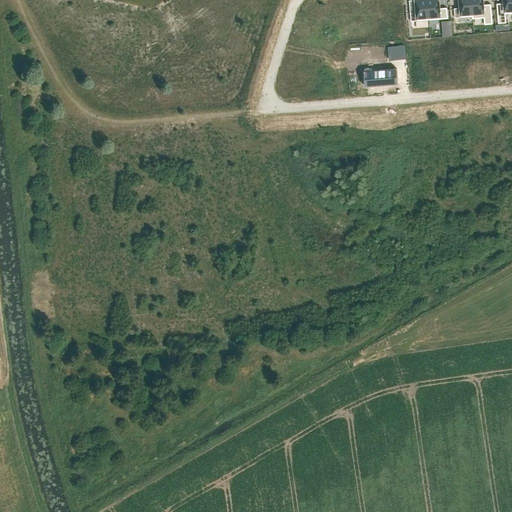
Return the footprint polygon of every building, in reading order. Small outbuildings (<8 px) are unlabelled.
[(415,0),(416,12),(410,12),(411,22),(429,20),(427,0),(415,0)] [(439,0),(427,0),(429,20),(448,19),(447,8),(440,8),(439,0)] [(459,0),(460,8),(454,9),(455,18),(472,17),(473,17),(471,0),(459,0)] [(483,0),(471,0),(473,17),(472,17),(472,19),(484,18),(485,25),(493,24),(491,4),(484,5),(483,0)] [(511,0),(503,0),(504,3),(497,4),(498,24),(506,23),(505,14),(511,13),(511,0)] [(443,30),(451,30),(450,22),(442,22),(443,30)] [(511,56),(489,58),(490,76),(511,74),(511,56)] [(368,86),(364,86),(364,87),(393,84),(393,82),(398,81),(397,68),(367,71),(368,86)]
